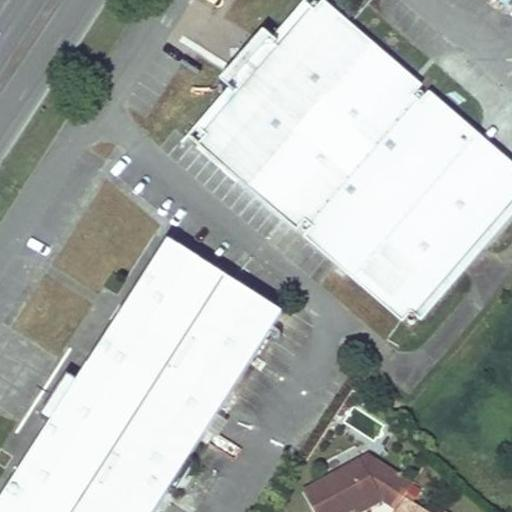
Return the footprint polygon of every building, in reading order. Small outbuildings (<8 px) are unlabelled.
[(315,6),(315,3),(315,2),(314,1),(313,1),(311,0),(310,0),(308,1),(307,2),(306,3),(306,6),(307,7),(308,8),(310,9),(312,9),(314,8),(315,7),(315,6)] [(511,186),(511,174),(421,97),(422,95),(422,93),(422,92),(420,90),(418,90),(417,90),(415,91),(414,92),(318,11),(314,16),(308,12),(276,48),(266,39),(257,48),(264,65),(252,78),(235,76),(225,85),(237,95),(204,132),(210,137),(205,143),(301,225),(301,226),(300,228),(300,230),(301,231),(303,233),(304,233),(305,233),(306,233),(307,232),(308,231),(403,311),(408,305),(415,310),(511,198),(511,186),(511,187),(511,186)] [(231,50),(235,76),(252,78),(264,65),(257,48),(231,50)] [(201,138),(201,137),(201,136),(200,135),(199,134),(198,134),(198,133),(195,133),(194,134),(192,135),(192,137),(192,138),(193,140),(194,141),(194,142),(196,142),(197,142),(199,141),(200,141),(201,138)] [(279,316),(166,245),(92,359),(208,428),(279,316)] [(416,321),(416,320),(415,319),(415,318),(413,316),(412,315),(410,315),(408,317),(407,318),(406,320),(406,321),(407,322),(408,324),(410,325),(412,325),(414,324),(415,323),(416,321)] [(51,423),(0,502),(0,511),(153,511),(208,428),(92,359),(75,385),(66,379),(42,418),(51,423)] [(302,492),(312,511),(350,511),(379,498),(380,502),(396,511),(403,501),(412,486),(368,458),(302,492)] [(396,511),(395,511),(419,511),(403,501),(396,511)]
